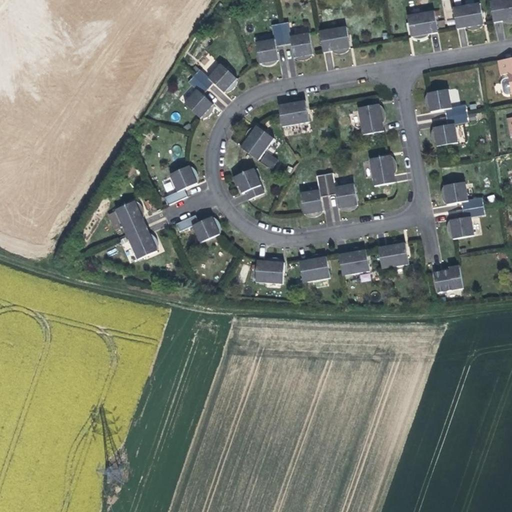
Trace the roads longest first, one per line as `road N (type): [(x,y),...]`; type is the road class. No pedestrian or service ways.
road 1 (track): [(0,252),(186,306),(319,319),(511,307)]
road 2 (residential): [(401,63),(271,86),(244,100),(216,139),(222,195)]
road 3 (residential): [(222,195),(243,224),(275,239),(429,217)]
road 4 (residential): [(429,217),(401,63)]
